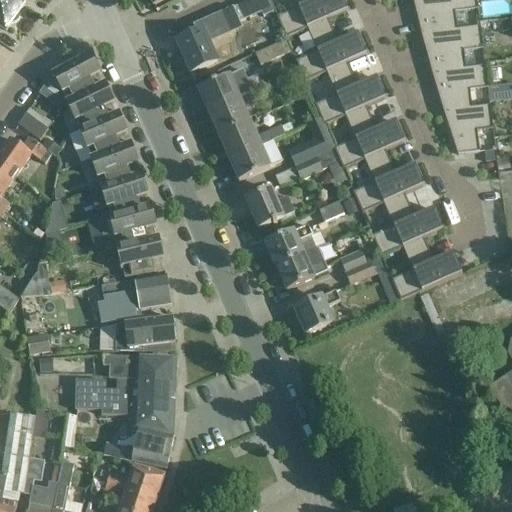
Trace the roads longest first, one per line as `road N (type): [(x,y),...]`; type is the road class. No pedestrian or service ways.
road 1 (residential): [(117,46),(291,433),(314,508)]
road 2 (residential): [(367,0),(469,241)]
road 3 (residential): [(0,107),(49,38),(103,14)]
